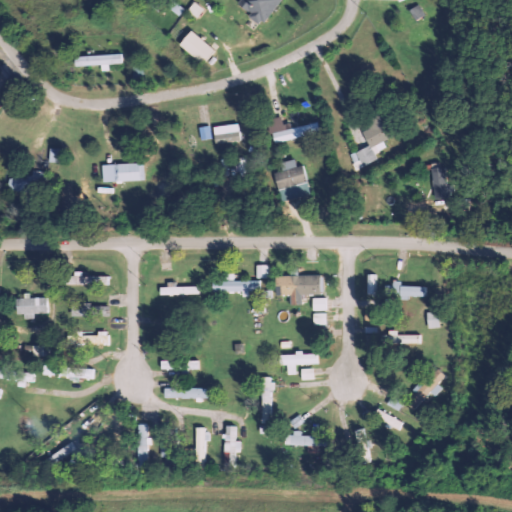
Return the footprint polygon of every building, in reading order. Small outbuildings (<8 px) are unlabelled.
[(251,14),(249,17),(260,26),(280,0),(240,0),(238,3),(251,14)] [(415,21),(425,15),(418,5),(408,11),(415,21)] [(215,50),(192,30),(179,44),(203,65),(215,50)] [(123,55),(75,56),(75,66),(102,65),(102,71),(110,71),(110,64),(123,64),(123,55)] [(291,128),(290,123),(283,124),(281,116),(268,120),(274,144),(319,132),(317,122),(291,128)] [(368,147),(350,154),(356,169),(378,161),(375,153),(386,148),(383,140),(389,138),(381,116),(366,121),(369,129),(362,132),(368,147)] [(216,142),(241,141),(240,125),(215,126),(216,142)] [(213,139),(211,126),(200,127),(202,140),(213,139)] [(60,163),(61,149),(50,148),(49,162),(60,163)] [(274,173),(281,201),(311,194),(304,165),(297,167),(295,159),(280,163),(282,171),(274,173)] [(144,163),(113,164),(113,167),(104,168),(105,181),(144,180),(144,163)] [(447,198),(446,167),(432,168),(433,199),(447,198)] [(8,190),(47,189),(47,172),(32,172),(32,178),(8,179),(8,190)] [(257,278),(269,278),(269,265),(257,265),(257,278)] [(262,291),(262,281),(234,280),(234,274),(222,273),(221,281),(213,281),(213,291),(262,291)] [(110,276),(82,277),(82,274),(66,274),(66,285),(110,284),(110,276)] [(366,294),(377,294),(377,275),(367,274),(366,294)] [(276,276),(277,296),(291,296),(291,305),(302,305),(302,295),(323,295),(323,275),(276,276)] [(400,297),(427,298),(427,287),(400,286),(401,281),(392,281),(392,292),(400,293),(400,297)] [(160,287),(160,295),(200,294),(200,286),(160,287)] [(49,296),(24,296),(25,298),(17,299),(17,315),(25,314),(25,315),(49,315),(49,296)] [(72,305),(73,317),(110,316),(110,306),(90,306),(90,304),(72,305)] [(427,328),(439,328),(438,312),(426,312),(427,328)] [(68,336),(68,344),(110,345),(110,331),(99,331),(99,334),(77,334),(77,336),(68,336)] [(422,335),(398,335),(398,331),(388,331),(388,344),(421,344),(422,335)] [(34,357),(45,356),(45,345),(33,346),(34,357)] [(280,354),(280,365),(288,365),(288,375),(296,374),(296,365),(317,364),(316,353),(280,354)] [(161,369),(200,370),(200,361),(161,360),(161,369)] [(95,378),(95,368),(59,367),(59,377),(95,378)] [(315,379),(314,368),(302,369),(302,380),(315,379)] [(404,402),(414,411),(430,393),(435,397),(443,389),(438,384),(445,376),(436,368),(404,402)] [(26,387),(26,381),(34,382),(34,371),(0,369),(0,377),(18,379),(17,387),(26,387)] [(262,420),(272,421),(273,378),(263,378),(262,420)] [(214,389),(164,388),(164,398),(214,399),(214,389)] [(375,417),(400,431),(404,422),(379,408),(375,417)] [(149,425),(138,425),(139,466),(150,466),(149,425)] [(241,441),(236,441),(236,426),(225,426),(225,453),(241,454),(241,441)] [(208,428),(196,427),(196,463),(206,464),(207,441),(208,441),(208,428)] [(285,435),(285,445),(327,446),(327,435),(294,434),(294,435),(285,435)] [(42,460),(45,467),(77,451),(74,444),(42,460)]
